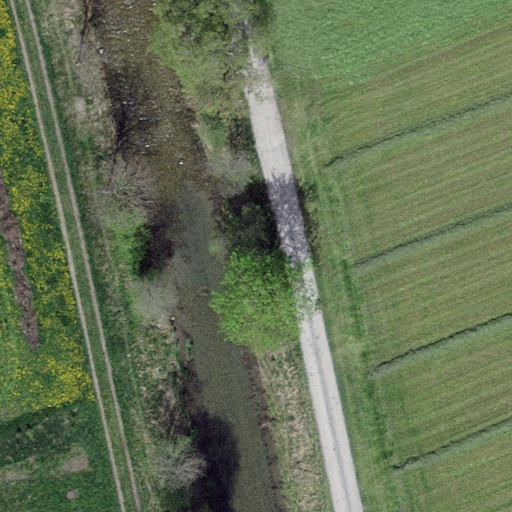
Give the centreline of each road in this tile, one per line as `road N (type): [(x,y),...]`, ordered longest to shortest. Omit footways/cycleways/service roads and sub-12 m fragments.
road 1 (track): [(362,511),(243,0)]
road 2 (track): [(138,511),(29,0)]
